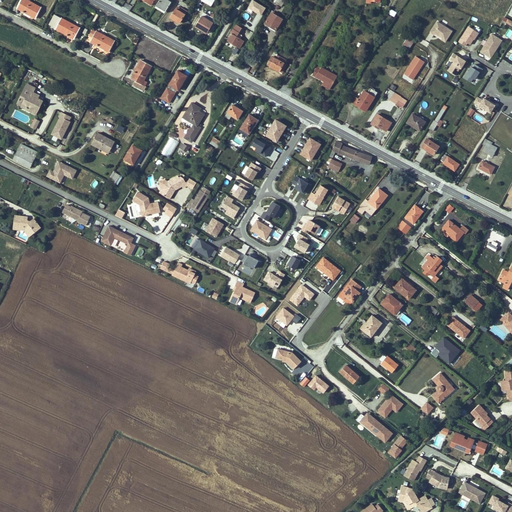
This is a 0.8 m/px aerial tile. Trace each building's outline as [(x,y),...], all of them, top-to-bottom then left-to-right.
[(41,8),(30,1),(27,0),(21,0),(17,8),(21,10),(22,9),(24,10),(23,11),(35,18),(41,8)] [(171,2),(171,0),(159,0),(157,4),(163,8),(164,7),(167,9),(171,2)] [(244,26),(253,32),(266,8),(252,1),(246,11),(250,13),(251,11),(256,14),(252,22),(247,20),(244,26)] [(179,23),(187,11),(182,8),(180,11),(176,9),(170,17),(179,23)] [(275,31),(282,19),(279,17),(277,16),(277,14),(278,14),(272,10),(271,12),(264,23),(269,25),(268,27),(275,31)] [(211,27),(215,20),(210,16),(204,12),(195,26),(200,29),(200,28),(206,31),(209,26),(211,27)] [(80,28),(54,14),(49,24),(56,28),(55,28),(68,35),(69,34),(71,35),(70,36),(74,39),(80,28)] [(452,31),(437,22),(430,32),(434,34),(435,33),(442,38),(441,39),(445,42),(452,31)] [(240,39),(242,36),(242,35),(239,33),(242,28),(236,24),(230,33),(231,34),(227,41),(240,48),(244,41),(240,39)] [(478,33),(468,27),(461,39),(470,45),(478,33)] [(115,41),(96,31),(92,29),(89,36),(93,37),(90,41),(94,44),(95,42),(97,43),(96,45),(109,52),(115,41)] [(502,41),(490,34),(485,41),(483,40),(480,44),(482,46),(479,51),(490,59),(502,41)] [(408,50),(414,40),(409,36),(402,46),(408,50)] [(284,63),(285,59),(277,55),(278,54),(274,52),(267,65),(271,66),(272,65),(274,67),(274,68),(279,71),(280,71),(284,63)] [(469,63),(453,53),(450,60),(453,62),(448,71),(456,76),(461,68),(464,70),(469,63)] [(425,61),(416,55),(405,73),(414,78),(425,61)] [(144,81),(152,66),(141,60),(131,79),(135,81),(133,84),(144,90),(146,87),(141,84),(142,84),(144,81)] [(472,67),(471,66),(464,77),(472,83),(482,68),(474,64),(472,67)] [(337,76),(322,67),(320,69),(317,67),(312,75),(324,82),(327,83),(328,82),(332,84),(337,76)] [(182,84),(187,76),(178,71),(161,98),(169,103),(177,89),(178,90),(182,83),(182,84)] [(36,114),(43,101),(38,98),(32,95),(33,92),(35,88),(27,84),(23,92),(26,93),(24,97),(21,95),(19,100),(23,103),(22,106),(31,110),(31,111),(36,114)] [(404,90),(395,85),(392,89),(402,94),(404,90)] [(366,110),(377,92),(371,88),(367,93),(364,91),(359,99),(355,97),(352,102),(360,107),(360,106),(366,110)] [(390,100),(395,92),(395,91),(392,89),(386,99),(389,101),(390,100)] [(396,104),(401,97),(401,96),(395,92),(390,100),(396,104)] [(402,108),(407,101),(401,97),(396,104),(402,108)] [(497,106),(484,98),(479,106),(492,114),(497,106)] [(197,126),(204,114),(199,111),(201,108),(192,103),(182,119),(182,121),(191,127),(185,137),(191,142),(200,128),(197,126)] [(243,111),(237,107),(236,108),(232,105),(225,116),(230,119),(232,116),(238,119),(243,111)] [(437,122),(447,107),(444,105),(434,121),(434,120),(429,128),(433,131),(437,125),(438,123),(437,122)] [(65,132),(70,122),(69,121),(71,117),(61,112),(59,116),(60,117),(52,134),(61,139),(64,133),(63,133),(64,131),(65,132)] [(249,134),(258,120),(249,114),(240,128),(248,133),(249,134)] [(391,123),(377,114),(371,124),(374,125),(375,124),(377,125),(386,131),(391,123)] [(420,131),(425,122),(420,119),(412,114),(407,123),(420,131)] [(285,125),(275,119),(265,135),(276,141),(285,125)] [(110,140),(106,138),(106,137),(97,132),(91,144),(96,147),(97,145),(109,152),(115,142),(110,139),(110,140)] [(161,154),(170,158),(178,141),(169,137),(161,154)] [(320,143),(310,137),(300,153),(311,159),(320,143)] [(271,147),(256,138),(252,144),(257,147),(255,150),(266,156),(271,147)] [(433,154),(439,146),(427,138),(422,147),(433,154)] [(359,152),(342,145),(342,144),(336,141),(333,150),(352,157),(370,164),(372,158),(359,152)] [(492,149),(494,146),(490,144),(486,142),(485,145),(482,150),(493,156),(496,151),(492,149)] [(30,168),(38,152),(21,144),(13,159),(30,168)] [(137,158),(142,150),(133,145),(124,159),(125,159),(124,161),(124,162),(132,167),(133,164),(133,163),(136,157),(137,158)] [(459,164),(445,154),(441,160),(444,162),(443,163),(455,171),(459,164)] [(338,172),(342,164),(330,158),(328,161),(330,162),(328,167),(338,172)] [(76,170),(59,161),(54,172),(51,178),(57,181),(61,174),(64,175),(64,174),(72,178),(76,170)] [(490,174),(494,167),(482,161),(478,168),(490,174)] [(252,162),(245,175),(253,180),(261,168),(252,162)] [(116,183),(120,175),(116,173),(112,179),(111,181),(115,184),(116,183)] [(293,175),(289,181),(293,183),(292,185),(302,192),(307,184),(293,175)] [(187,185),(184,179),(181,177),(179,178),(178,176),(167,182),(164,188),(165,189),(162,194),(170,199),(174,191),(173,190),(174,189),(175,190),(182,186),(183,188),(187,185)] [(191,179),(187,185),(194,190),(198,183),(191,179)] [(164,188),(167,182),(167,180),(159,183),(161,190),(162,187),(164,188)] [(249,188),(240,182),(233,194),(242,199),(249,188)] [(307,208),(310,202),(321,207),(328,190),(320,186),(316,195),(309,192),(303,206),(307,208)] [(372,215),(381,203),(386,197),(381,193),(383,191),(379,188),(368,201),(365,199),(360,205),(361,206),(358,210),(363,213),(365,210),(372,215)] [(198,212),(209,195),(208,195),(202,191),(201,190),(194,200),(191,198),(186,206),(189,209),(190,207),(198,212)] [(150,206),(148,198),(138,192),(133,200),(143,206),(144,210),(141,211),(142,216),(147,215),(148,216),(149,214),(160,212),(158,202),(151,204),(152,205),(150,206)] [(231,204),(234,199),(228,196),(225,201),(230,204),(225,213),(234,218),(239,209),(231,204)] [(349,202),(339,196),(333,206),(343,212),(349,202)] [(287,212),(273,204),(270,209),(269,208),(266,214),(281,223),(287,212)] [(453,208),(449,204),(445,208),(450,212),(453,208)] [(78,212),(76,211),(77,209),(71,206),(71,207),(66,205),(62,212),(78,220),(78,221),(86,225),(90,217),(79,211),(78,212)] [(171,217),(177,209),(171,205),(167,210),(165,213),(171,217)] [(418,217),(422,211),(415,205),(405,217),(413,223),(418,217)] [(122,219),(125,213),(118,210),(115,216),(122,219)] [(34,219),(29,222),(27,220),(27,219),(25,219),(25,216),(15,215),(13,229),(20,230),(20,226),(24,227),(24,226),(26,226),(32,234),(40,227),(34,219)] [(211,219),(205,230),(217,237),(223,227),(211,219)] [(305,226),(302,230),(308,233),(310,229),(317,233),(322,225),(312,219),(307,228),(305,226)] [(465,234),(468,230),(463,226),(460,229),(449,220),(443,228),(440,231),(448,237),(449,235),(456,241),(464,232),(465,234)] [(273,232),(277,226),(267,221),(257,237),(265,242),(272,231),(273,232)] [(410,227),(403,221),(398,227),(406,233),(410,227)] [(32,234),(26,226),(24,226),(24,227),(20,226),(20,230),(24,230),(29,236),(32,234)] [(133,238),(121,231),(120,233),(118,232),(119,231),(109,226),(101,241),(111,245),(115,237),(130,245),(133,238)] [(308,238),(300,233),(297,237),(299,238),(295,245),(304,251),(309,244),(306,242),(308,238)] [(194,248),(210,255),(214,246),(199,239),(194,248)] [(130,255),(134,247),(130,245),(126,253),(130,255)] [(240,255),(227,247),(222,255),(236,263),(240,255)] [(249,256),(245,254),(241,260),(256,269),(261,260),(250,254),(249,256)] [(301,260),(293,256),(288,264),(296,269),(301,260)] [(439,264),(442,260),(437,256),(436,258),(434,260),(432,259),(429,256),(427,259),(428,260),(422,267),(426,269),(423,272),(427,275),(430,273),(434,276),(434,275),(436,273),(435,272),(438,268),(439,269),(442,266),(439,264)] [(340,271),(323,257),(317,265),(325,271),(324,272),(330,277),(331,276),(334,278),(340,271)] [(170,264),(163,261),(160,268),(167,271),(169,268),(170,264)] [(195,273),(188,270),(181,267),(182,264),(178,262),(174,271),(173,274),(172,275),(190,283),(191,281),(195,283),(198,276),(195,275),(195,273)] [(511,265),(509,272),(503,270),(498,280),(509,285),(511,279),(511,265)] [(286,275),(278,270),(275,275),(270,272),(266,280),(275,285),(277,283),(280,285),(286,275)] [(358,291),(361,287),(352,279),(348,284),(351,286),(344,295),(353,302),(360,292),(358,291)] [(416,290),(407,282),(406,283),(401,279),(394,287),(409,299),(412,295),(414,292),(416,290)] [(255,292),(242,287),(236,284),(234,288),(236,288),(230,301),(236,304),(240,296),(251,301),(255,292)] [(301,285),(290,299),(297,305),(300,302),(300,301),(304,296),(309,300),(314,294),(308,289),(307,290),(301,285)] [(395,315),(403,305),(389,294),(381,304),(395,315)] [(478,301),(471,295),(465,301),(472,308),(478,301)] [(439,313),(431,307),(427,312),(435,319),(439,313)] [(296,324),(301,318),(295,314),(294,316),(283,308),(276,317),(287,325),(289,322),(289,321),(290,319),(291,320),(296,324)] [(511,318),(510,317),(511,315),(508,313),(500,320),(503,323),(506,320),(509,323),(507,324),(511,329),(511,318)] [(370,339),(382,323),(372,315),(367,322),(365,321),(360,328),(366,333),(365,335),(370,339)] [(453,317),(445,326),(463,341),(471,331),(453,317)] [(509,323),(506,320),(503,323),(511,332),(511,329),(507,324),(509,323)] [(436,357),(439,354),(450,363),(460,350),(443,337),(439,342),(441,344),(439,346),(437,345),(431,353),(436,357)] [(416,349),(408,342),(405,347),(412,353),(416,349)] [(301,361),(293,353),(278,349),(276,357),(283,359),(288,360),(288,362),(287,363),(293,369),(301,361)] [(381,363),(392,373),(398,365),(387,356),(386,357),(382,361),(381,363)] [(359,376),(346,365),(340,372),(353,383),(359,376)] [(454,389),(440,373),(433,379),(438,385),(438,386),(438,387),(437,388),(438,389),(438,390),(432,395),(438,403),(454,389)] [(316,375),(308,385),(314,389),(316,387),(323,392),(329,386),(316,375)] [(300,384),(304,387),(309,380),(306,377),(300,384)] [(386,395),(390,388),(382,384),(378,391),(386,395)] [(403,404),(391,394),(389,397),(390,397),(390,399),(388,401),(387,399),(379,409),(379,412),(384,416),(387,413),(388,414),(392,408),(396,412),(403,404)] [(433,407),(427,402),(421,409),(428,414),(433,407)] [(476,419),(485,429),(493,422),(484,412),(485,411),(479,405),(471,412),(477,418),(476,419)] [(392,433),(374,418),(373,420),(366,414),(364,416),(361,413),(356,420),(360,422),(368,428),(369,426),(378,434),(377,435),(385,442),(392,433)] [(378,434),(369,426),(368,428),(360,422),(376,436),(378,434)] [(456,433),(451,445),(459,448),(460,447),(462,448),(462,449),(469,452),(474,440),(469,438),(468,440),(463,438),(464,436),(456,433)] [(401,449),(407,440),(402,436),(388,452),(395,457),(402,450),(401,449)] [(479,441),(475,450),(483,453),(487,444),(479,441)] [(427,461),(419,457),(416,462),(413,461),(404,476),(414,481),(420,470),(421,471),(427,461)] [(426,477),(431,479),(435,472),(430,469),(426,477)] [(443,476),(435,472),(431,479),(430,480),(439,485),(439,487),(447,489),(449,478),(443,476)] [(467,496),(480,504),(485,493),(477,488),(476,489),(474,488),(475,487),(465,482),(459,492),(463,494),(464,493),(468,495),(467,496)] [(425,506),(427,510),(432,508),(431,506),(428,500),(425,496),(418,499),(412,488),(402,486),(399,498),(405,499),(408,504),(409,503),(411,507),(414,505),(419,507),(420,505),(425,506)] [(509,505),(493,496),(490,503),(494,505),(493,507),(501,511),(511,511),(511,503),(510,503),(509,505)] [(411,507),(409,503),(408,504),(405,499),(399,498),(399,500),(403,502),(408,509),(411,507)] [(372,503),(361,511),(376,511),(378,511),(381,511),(383,510),(378,504),(375,507),(372,503)]
